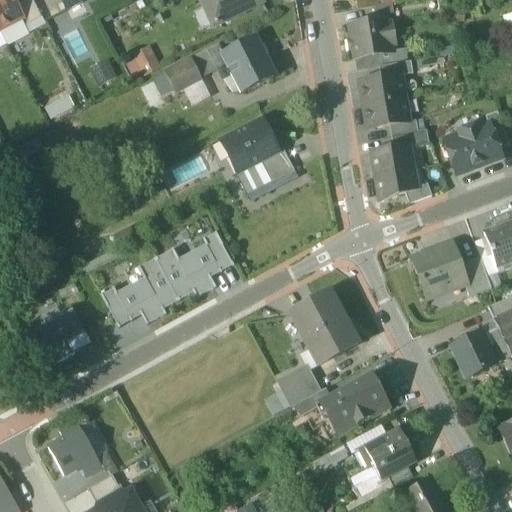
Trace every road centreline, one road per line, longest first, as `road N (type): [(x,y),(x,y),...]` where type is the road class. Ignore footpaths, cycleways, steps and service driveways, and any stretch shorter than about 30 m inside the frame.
road 1 (residential): [(0,429),(353,244)]
road 2 (residential): [(490,511),(353,244)]
road 3 (residential): [(353,244),(318,0)]
road 4 (residential): [(353,244),(511,186)]
